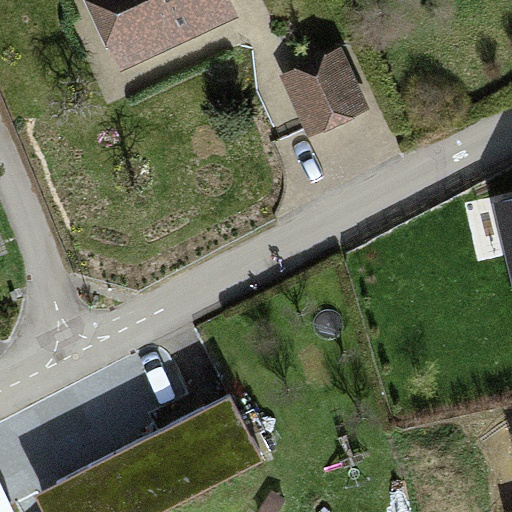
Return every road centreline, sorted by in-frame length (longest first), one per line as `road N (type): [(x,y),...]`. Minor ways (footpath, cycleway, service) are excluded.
road 1 (residential): [(71,353),(511,125)]
road 2 (residential): [(71,353),(0,183)]
